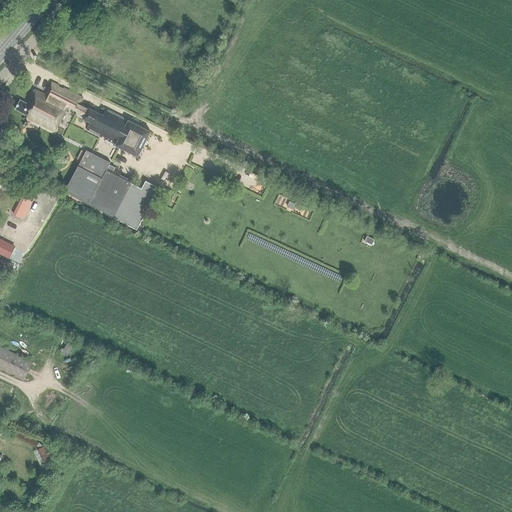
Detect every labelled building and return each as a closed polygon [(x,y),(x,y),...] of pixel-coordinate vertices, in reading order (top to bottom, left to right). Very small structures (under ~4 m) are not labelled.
[(19,70),(16,76),(23,80),(26,74),(19,70)] [(76,115),(83,119),(89,122),(86,129),(115,144),(115,145),(137,156),(150,131),(128,120),(105,109),(102,115),(88,108),(79,104),(82,98),(63,88),(62,89),(58,87),(58,86),(51,82),(46,93),(48,94),(47,96),(34,89),(27,104),(19,100),(15,109),(27,115),(26,118),(54,132),(67,106),(76,111),(76,115)] [(109,165),(110,163),(85,150),(76,168),(63,193),(113,219),(113,218),(131,183),(134,177),(130,175),(128,179),(120,175),(122,170),(115,167),(115,168),(109,165)] [(0,184),(8,189),(15,174),(2,168),(0,172),(0,184)] [(113,218),(136,230),(158,188),(145,181),(141,189),(131,183),(113,218)] [(14,185),(11,192),(18,195),(21,189),(14,185)] [(43,192),(33,212),(45,218),(55,198),(43,192)] [(27,218),(35,200),(24,195),(16,214),(27,218)] [(291,206),(303,210),(305,204),(292,200),(291,206)] [(374,240),(366,236),(364,241),(371,245),(374,240)] [(71,341),(65,352),(71,356),(77,344),(71,341)] [(32,363),(0,346),(0,369),(23,381),(32,363)] [(14,437),(35,447),(38,441),(17,431),(14,437)] [(50,461),(43,446),(37,449),(44,464),(50,461)]
